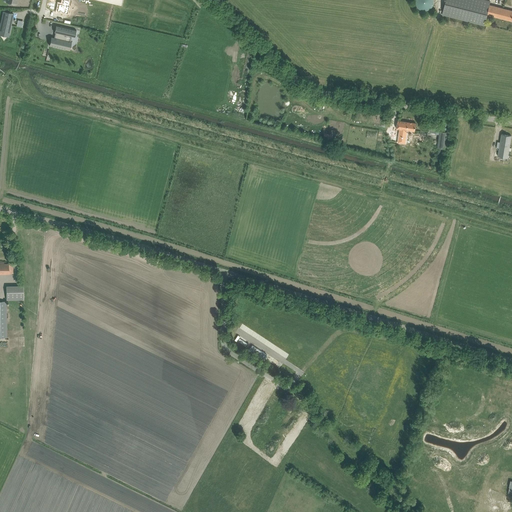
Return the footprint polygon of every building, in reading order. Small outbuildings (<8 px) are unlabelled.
[(70,6),(68,5),(69,0),(68,0),(62,0),(62,4),(59,3),(57,11),(68,13),(70,6)] [(433,5),(433,2),(433,0),(415,0),(416,2),(416,5),(417,7),(419,9),(422,10),(425,11),(427,10),(430,9),(432,7),(433,5)] [(511,10),(490,5),(490,2),(483,0),(445,0),(442,14),(484,25),(487,14),(511,20),(511,10)] [(13,14),(4,12),(0,27),(0,31),(9,33),(11,25),(10,25),(11,22),(12,22),(13,14)] [(49,45),(53,46),(53,47),(53,46),(65,49),(65,50),(67,41),(69,41),(70,36),(75,37),(75,36),(74,36),(76,30),(76,31),(76,30),(70,29),(70,28),(61,26),(60,26),(56,25),(56,26),(55,32),(54,32),(56,32),(55,37),(51,37),(52,37),(50,45),(49,45)] [(398,121),(397,125),(397,128),(399,129),(397,142),(405,143),(407,130),(415,131),(416,123),(398,121)] [(440,131),(439,136),(437,148),(447,149),(450,132),(440,131)] [(502,134),(500,144),(499,149),(498,156),(508,158),(511,136),(502,134)] [(386,206),(383,213),(389,216),(392,209),(386,206)] [(0,273),(13,273),(13,264),(4,264),(4,262),(0,262),(0,273)] [(23,285),(6,286),(7,300),(24,299),(23,285)] [(278,402),(252,441),(272,455),(296,421),(289,417),(290,415),(285,412),(288,409),(278,402)]
